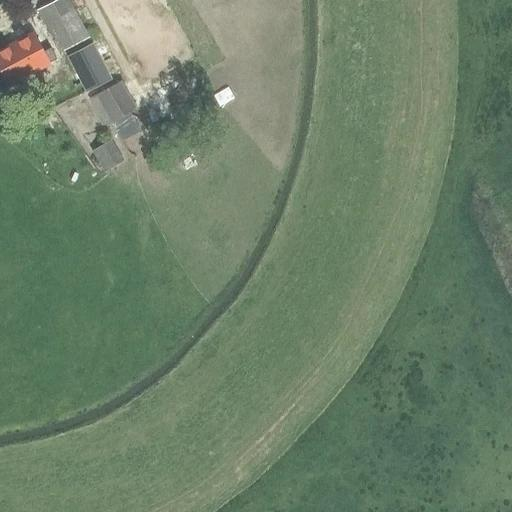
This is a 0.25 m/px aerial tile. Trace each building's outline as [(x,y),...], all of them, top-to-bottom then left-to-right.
[(67,0),(55,0),(37,10),(60,52),(88,37),(67,0)] [(42,53),(33,35),(0,52),(0,69),(8,85),(56,59),(50,48),(42,53)] [(109,80),(100,62),(74,75),(83,93),(109,80)] [(118,83),(89,98),(103,123),(132,108),(118,83)] [(112,140),(94,150),(106,171),(124,161),(112,140)]
